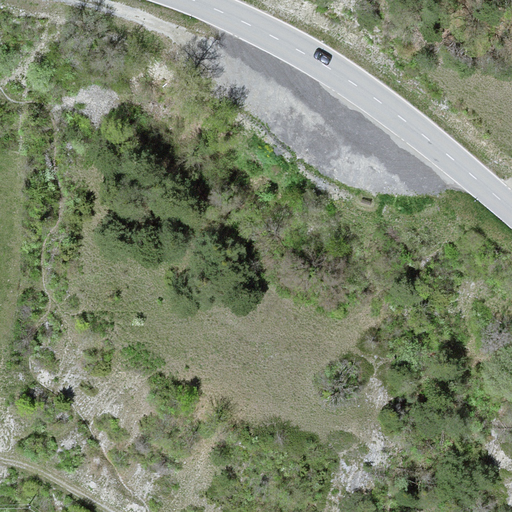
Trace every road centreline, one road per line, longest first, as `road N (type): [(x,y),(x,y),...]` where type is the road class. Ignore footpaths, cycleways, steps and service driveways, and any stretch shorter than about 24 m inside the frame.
road 1 (secondary): [(191,0),(342,74),(511,210)]
road 2 (track): [(0,459),(26,464),(109,511)]
